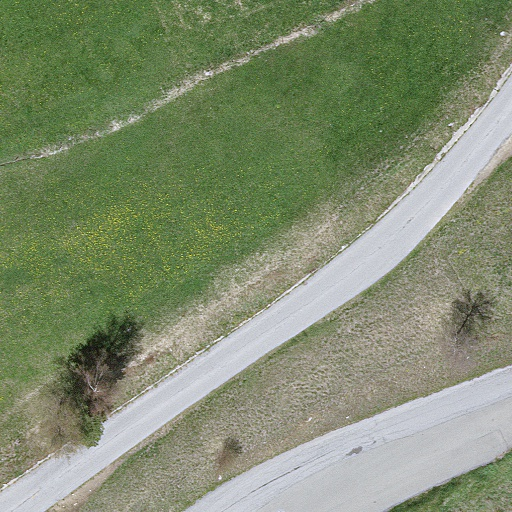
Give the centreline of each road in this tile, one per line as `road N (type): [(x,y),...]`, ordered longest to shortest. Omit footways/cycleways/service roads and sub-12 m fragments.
road 1 (unclassified): [(1,511),(228,364),(410,215),(511,105)]
road 2 (unclassified): [(511,387),(447,413),(267,511)]
